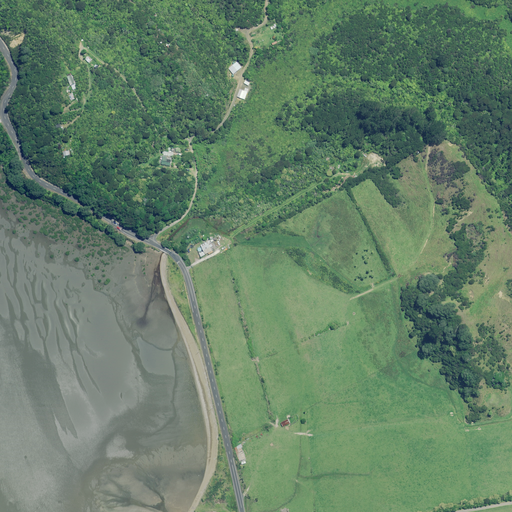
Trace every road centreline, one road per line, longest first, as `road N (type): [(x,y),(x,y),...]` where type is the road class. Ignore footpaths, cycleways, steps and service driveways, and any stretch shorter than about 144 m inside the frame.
road 1 (tertiary): [(167,251),(27,168),(4,117),(15,75),(0,42)]
road 2 (track): [(150,242),(192,203),(192,141),(226,118),(251,55),(248,34),(264,21),(269,0)]
road 3 (tertiary): [(167,251),(186,273),(242,511)]
road 4 (track): [(195,138),(170,132),(127,79),(84,48),(90,91),(82,112),(64,124)]
